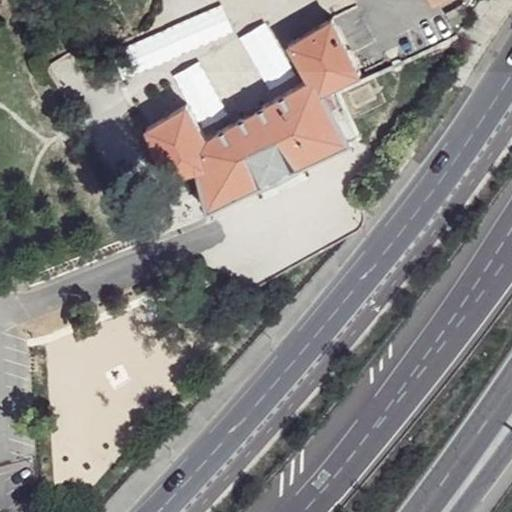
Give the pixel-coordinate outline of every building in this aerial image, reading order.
[(189,98),(153,121),(176,173),(208,159),(221,202),(362,132),(334,84),(368,62),(335,8),(293,36),(310,68),(210,130),(189,98)] [(160,37),(132,49),(145,78),(172,66),(160,37)] [(22,50),(0,53),(0,87),(27,83),(22,50)] [(84,55),(55,65),(67,102),(97,92),(84,55)] [(71,209),(52,214),(61,246),(79,241),(71,209)]
